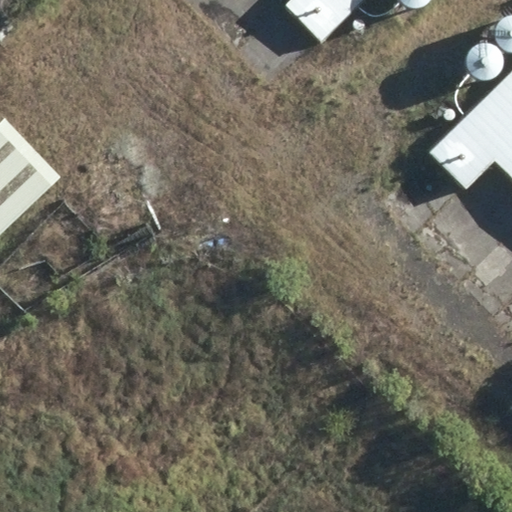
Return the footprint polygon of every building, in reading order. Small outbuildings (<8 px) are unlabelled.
[(0,0),(0,36),(3,39),(40,0),(0,0)] [(364,0),(296,0),(290,6),(323,40),(364,0)] [(405,0),(418,14),(433,0),(405,0)] [(511,9),(462,54),(487,82),(511,59),(511,9)] [(511,173),(511,69),(432,148),(469,185),(497,158),(511,173)] [(6,115),(0,121),(0,232),(62,172),(6,115)]
